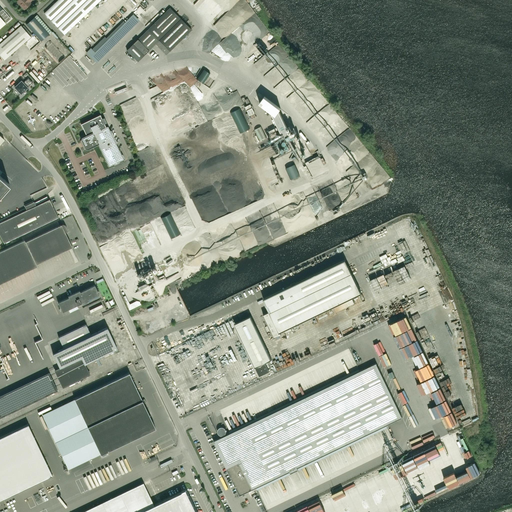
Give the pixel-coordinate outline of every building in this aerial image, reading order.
[(19,0),(18,2),(25,9),(30,4),(29,2),(31,0),(19,0)] [(100,0),(57,0),(44,13),(64,34),(100,0)] [(134,43),(127,50),(138,61),(144,54),(145,55),(149,51),(148,50),(156,44),(166,54),(191,30),(170,8),(138,40),(138,39),(134,43)] [(118,11),(108,22),(107,23),(110,26),(121,14),(118,11)] [(37,15),(26,24),(41,41),(52,32),(37,15)] [(91,48),(87,53),(92,58),(94,60),(95,61),(138,19),(134,15),(108,40),(105,36),(92,49),(91,49),(91,48)] [(256,15),(234,31),(240,39),(250,31),(252,34),(256,32),(262,40),(263,39),(266,43),(271,39),(270,37),(268,39),(266,35),(269,33),(256,15)] [(21,25),(0,43),(0,54),(4,60),(31,37),(30,36),(22,27),(21,25)] [(43,47),(21,68),(34,83),(57,62),(43,47)] [(197,82),(189,71),(183,75),(181,72),(177,75),(179,78),(181,77),(189,88),(197,82)] [(23,83),(21,81),(15,87),(21,94),(28,88),(27,87),(33,82),(28,78),(23,83)] [(52,88),(56,84),(53,80),(48,84),(52,88)] [(224,104),(199,105),(207,123),(232,112),(230,112),(237,108),(237,104),(250,104),(248,100),(243,102),(242,100),(241,97),(239,97),(237,92),(229,96),(226,96),(226,100),(227,101),(227,103),(224,104)] [(287,94),(287,104),(301,103),(301,94),(287,94)] [(290,133),(278,106),(271,109),(282,137),(290,133)] [(253,109),(247,112),(248,114),(245,115),(247,119),(256,115),(253,109)] [(117,145),(117,146),(108,126),(106,127),(100,115),(81,124),(86,135),(82,137),(81,140),(85,148),(88,149),(98,144),(103,152),(102,152),(109,166),(124,159),(117,145)] [(260,141),(267,137),(261,126),(254,130),(260,141)] [(295,167),(287,170),(291,181),(299,178),(295,167)] [(366,186),(362,173),(337,181),(338,183),(311,191),(313,196),(315,196),(316,199),(323,197),(326,209),(358,199),(355,189),(366,186)] [(58,217),(56,212),(49,199),(36,206),(34,202),(25,206),(27,210),(0,222),(0,234),(4,243),(58,217)] [(72,247),(65,232),(66,231),(67,230),(65,225),(63,224),(62,225),(61,224),(25,242),(24,240),(0,251),(0,283),(37,266),(36,264),(72,247)] [(280,332),(334,307),(336,311),(354,303),(352,298),(361,293),(345,260),(263,299),(269,312),(263,315),(274,338),(281,334),(280,332)] [(88,300),(99,295),(94,285),(80,292),(79,290),(68,296),(69,297),(58,303),(62,312),(77,305),(77,307),(89,301),(88,300)] [(129,311),(141,307),(139,302),(129,305),(126,297),(124,298),(129,311)] [(265,363),(271,360),(272,360),(251,316),(235,324),(260,376),(264,374),(269,371),(265,363)] [(63,348),(53,353),(68,385),(90,375),(84,363),(117,348),(107,327),(91,335),(86,324),(58,337),(63,348)] [(213,441),(230,475),(240,496),(243,494),(245,493),(290,471),(291,474),(299,470),(298,468),(320,457),(402,417),(376,363),(219,438),(213,441)] [(401,383),(418,376),(416,370),(399,378),(401,383)] [(102,453),(155,427),(134,384),(129,373),(76,398),(102,453)] [(31,396),(52,388),(49,383),(29,391),(31,396)] [(29,426),(0,439),(0,500),(52,475),(29,426)] [(223,427),(221,427),(220,428),(219,429),(218,430),(218,432),(218,434),(220,435),(221,435),(223,435),(224,435),(225,433),(226,432),(226,430),(225,429),(224,428),(223,427)] [(399,489),(398,478),(393,478),(393,474),(390,475),(391,485),(394,485),(394,487),(397,487),(397,489),(399,489)] [(386,511),(387,511),(386,511),(390,511),(398,509),(387,483),(387,506),(385,507),(385,506),(376,509),(376,511),(386,511)] [(216,497),(223,511),(229,509),(222,495),(216,497)]
